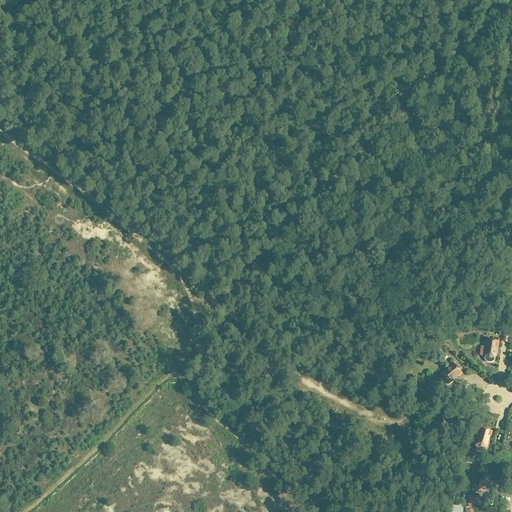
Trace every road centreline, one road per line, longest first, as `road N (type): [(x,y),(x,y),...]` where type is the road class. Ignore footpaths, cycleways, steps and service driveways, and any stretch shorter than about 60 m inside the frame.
road 1 (track): [(200,341),(176,272),(0,129)]
road 2 (track): [(339,511),(207,411),(176,368)]
road 3 (track): [(176,368),(24,511)]
